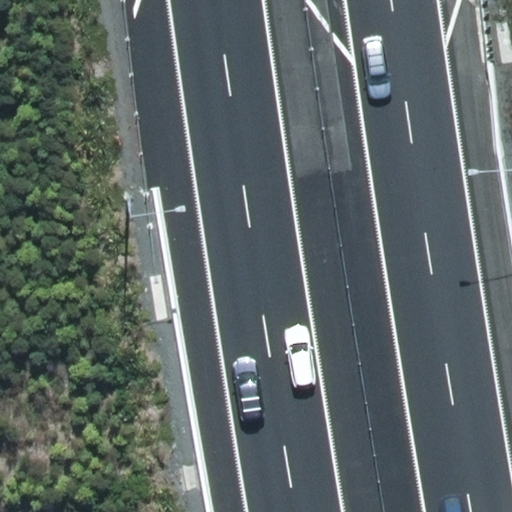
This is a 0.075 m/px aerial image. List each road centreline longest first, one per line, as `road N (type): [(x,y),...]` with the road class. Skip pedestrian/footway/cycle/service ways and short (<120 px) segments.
road 1 (motorway): [(303,511),(219,0)]
road 2 (motorway): [(392,0),(475,511)]
